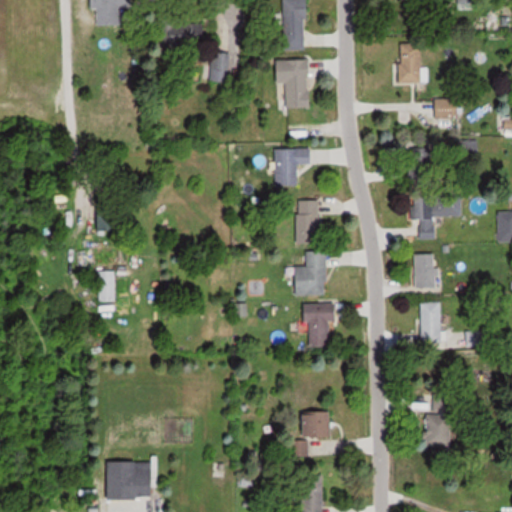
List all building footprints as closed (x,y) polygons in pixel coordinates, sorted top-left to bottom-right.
[(92,0),(92,8),(98,8),(98,25),(123,24),(123,8),(133,8),(133,0),(92,0)] [(285,0),(287,47),(305,46),(304,15),(309,15),(308,0),(285,0)] [(205,20),(165,20),(165,44),(205,44),(205,20)] [(421,42),(422,81),(402,81),(401,61),(405,61),(404,43),(421,42)] [(279,58),(280,81),(287,80),(288,104),(311,103),(311,88),(308,87),(308,73),(310,73),(309,57),(279,58)] [(438,118),(458,118),(458,99),(438,99),(438,118)] [(312,148),(277,149),(278,183),(299,182),(298,161),(312,160),(312,148)] [(434,148),(413,148),(412,187),(433,187),(434,148)] [(413,220),(421,220),(420,239),(441,240),(442,198),(414,197),(413,220)] [(319,239),(319,199),(301,199),(301,213),(299,213),(299,239),(319,239)] [(100,209),(100,232),(119,232),(119,209),(100,209)] [(325,250),(326,292),(297,293),(296,266),(310,266),(309,250),(325,250)] [(436,252),(417,253),(417,285),(437,284),(436,252)] [(100,301),(117,301),(117,271),(100,271),(100,301)] [(441,301),(422,301),(423,341),(442,340),(441,301)] [(312,320),(313,343),(330,343),(329,318),(336,318),(335,303),(304,304),(305,320),(312,320)] [(451,393),(450,443),(427,443),(427,413),(434,413),(434,393),(451,393)] [(307,412),(307,437),(332,437),(332,412),(307,412)] [(111,499),(155,499),(155,463),(111,463),(111,499)] [(324,511),(325,475),(301,475),(300,511),(324,511)]
